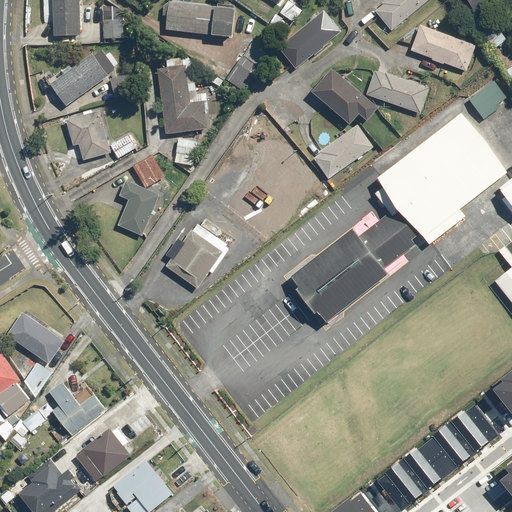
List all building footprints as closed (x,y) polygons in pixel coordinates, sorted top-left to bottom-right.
[(81,0),(55,0),(57,36),(82,35),(81,0)] [(305,10),(291,0),(289,0),(281,12),(296,23),(305,10)] [(386,0),(376,8),(393,29),(430,0),(386,0)] [(472,0),(478,10),(496,0),(472,0)] [(167,30),(235,36),(238,8),(169,1),(167,30)] [(124,10),(117,7),(105,7),(106,39),(125,39),(124,10)] [(279,45),(297,67),(342,31),(324,9),(279,45)] [(501,30),(488,13),(473,24),(486,41),(501,30)] [(476,45),(423,25),(414,49),(466,69),(476,45)] [(255,40),(230,75),(247,87),(272,52),(255,40)] [(109,73),(116,68),(104,50),(97,55),(96,54),(54,84),(70,106),(111,76),(109,73)] [(167,133),(210,128),(206,93),(197,94),(194,64),(160,68),(167,133)] [(316,91),(351,122),(361,112),(370,120),(380,108),(335,69),(324,81),(316,91)] [(377,69),(368,94),(423,113),(432,88),(377,69)] [(135,73),(114,79),(120,99),(140,93),(135,73)] [(496,81),(473,99),(486,114),(508,97),(496,81)] [(113,153),(101,111),(68,121),(75,145),(81,143),(86,161),(113,153)] [(506,173),(460,114),(375,179),(422,239),(506,173)] [(315,157),(329,176),(372,144),(358,125),(315,157)] [(139,148),(131,134),(113,145),(120,158),(139,148)] [(200,139),(180,138),(179,163),(199,164),(200,139)] [(157,156),(137,165),(146,186),(167,176),(157,156)] [(511,174),(496,186),(511,205),(511,174)] [(136,184),(136,185),(128,181),(123,194),(132,198),(121,225),(144,235),(161,194),(136,184)] [(419,242),(394,210),(360,236),(352,226),(289,276),(327,325),(389,277),(383,270),(419,242)] [(171,266),(202,288),(227,254),(195,231),(171,266)] [(511,298),(511,266),(497,279),(511,298)] [(27,311),(10,335),(51,363),(68,339),(27,311)] [(24,380),(0,345),(0,405),(9,418),(31,401),(19,384),(24,380)] [(39,363),(26,382),(38,398),(55,373),(39,363)] [(505,382),(498,388),(511,406),(511,373),(503,380),(505,382)] [(76,395),(55,410),(75,436),(108,411),(96,395),(83,404),(76,395)] [(478,403),(438,434),(463,465),(502,434),(478,403)] [(48,420),(40,409),(25,421),(31,427),(32,429),(34,432),(48,420)] [(21,420),(16,414),(8,421),(14,427),(10,430),(20,440),(32,429),(31,427),(25,421),(23,419),(21,420)] [(84,461),(99,481),(133,455),(126,446),(132,442),(122,428),(116,433),(112,428),(80,452),(86,460),(84,461)] [(438,434),(407,457),(433,490),(463,465),(438,434)] [(390,473),(381,480),(407,511),(433,490),(407,457),(388,471),(390,473)] [(113,486),(128,505),(138,497),(149,511),(151,511),(176,493),(149,458),(125,477),(113,486)] [(35,482),(22,492),(38,511),(45,511),(71,491),(76,497),(84,490),(75,479),(80,475),(74,468),(64,475),(51,459),(30,476),(35,482)] [(511,472),(502,480),(511,492),(511,462),(507,466),(511,472)] [(379,511),(362,490),(333,511),(379,511)]
